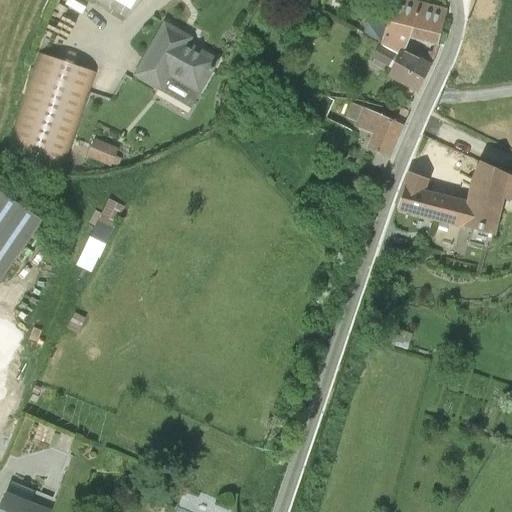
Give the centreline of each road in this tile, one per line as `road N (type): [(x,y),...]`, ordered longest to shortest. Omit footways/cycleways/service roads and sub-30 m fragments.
road 1 (unclassified): [(418,118),(279,511)]
road 2 (unclassified): [(456,0),(458,28),(418,118)]
